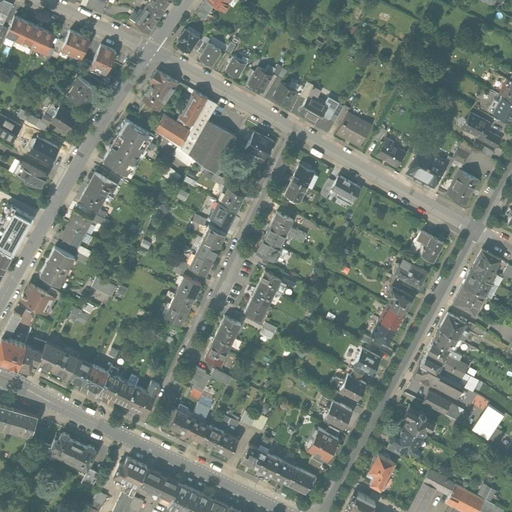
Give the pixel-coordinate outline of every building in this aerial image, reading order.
[(4,0),(0,0),(0,12),(7,15),(12,4),(4,0)] [(87,0),(85,6),(101,13),(107,0),(87,0)] [(161,12),(167,3),(162,0),(148,0),(147,2),(161,12)] [(212,7),(212,1),(209,0),(203,0),(194,12),(204,19),(212,7)] [(231,6),(235,0),(209,0),(212,1),(221,8),(226,2),(231,6)] [(147,2),(139,14),(134,21),(147,31),(161,12),(147,2)] [(129,18),(134,21),(139,14),(134,11),(129,18)] [(4,36),(14,41),(24,19),(17,15),(17,16),(13,15),(8,28),(4,36)] [(14,41),(34,50),(44,28),(24,19),(14,41)] [(176,43),(189,51),(192,47),(198,37),(201,33),(188,25),(187,28),(183,29),(177,37),(179,38),(176,43)] [(282,29),(273,25),(270,33),(279,36),(282,29)] [(51,31),(44,28),(34,50),(44,54),(44,55),(48,46),(54,34),(51,32),(51,31)] [(306,38),(310,32),(306,29),(302,35),(306,38)] [(59,50),(69,55),(79,34),(69,30),(64,42),(59,50)] [(89,39),(79,34),(69,55),(77,59),(78,56),(81,57),(89,39)] [(200,39),(198,37),(192,47),(202,53),(207,43),(208,42),(210,39),(203,35),(200,39)] [(58,39),(54,49),(51,55),(56,58),(59,50),(64,42),(58,39)] [(323,44),(316,40),(313,44),(320,48),(323,44)] [(235,44),(230,41),(224,52),(229,54),(235,44)] [(212,65),(221,49),(208,42),(207,43),(202,53),(199,57),(212,65)] [(91,62),(89,68),(99,72),(99,71),(105,73),(115,51),(100,44),(91,62)] [(54,49),(48,46),(44,55),(44,54),(43,57),(49,60),(51,55),(54,49)] [(232,55),(224,69),(237,76),(248,58),(243,55),(240,60),(232,55)] [(12,62),(7,60),(3,66),(8,69),(12,62)] [(87,72),(89,68),(91,62),(86,60),(82,69),(87,72)] [(257,66),(248,82),(262,90),(272,73),(271,73),(274,68),(268,64),(264,70),(257,66)] [(274,68),(271,73),(272,73),(282,79),(287,70),(276,64),(274,68)] [(152,82),(142,98),(158,109),(176,81),(156,69),(149,80),(152,82)] [(73,83),(65,94),(83,105),(95,87),(77,75),(72,83),(73,83)] [(281,81),(272,96),(286,104),(297,84),(291,80),(288,85),(281,81)] [(506,84),(501,94),(511,100),(511,80),(511,81),(508,85),(506,84)] [(299,94),(305,98),(312,85),(313,86),(314,85),(307,81),(299,94)] [(320,89),(313,86),(312,85),(298,111),(317,121),(321,115),(328,119),(329,117),(337,102),(338,101),(327,95),(324,100),(317,96),(320,89)] [(175,122),(188,131),(207,97),(193,89),(175,122)] [(510,121),(511,116),(511,100),(501,94),(497,100),(493,98),(487,109),(490,110),(500,116),(510,121)] [(217,103),(207,97),(188,131),(179,147),(194,157),(206,166),(214,172),(235,135),(207,119),(217,103)] [(329,117),(334,120),(343,105),(337,102),(329,117)] [(333,122),(339,125),(347,111),(348,111),(350,108),(343,104),(343,105),(334,120),(333,122)] [(50,120),(66,131),(67,130),(68,131),(72,124),(70,124),(76,116),(59,105),(51,117),(44,112),(40,119),(48,123),(50,120)] [(17,114),(24,117),(26,112),(19,109),(17,114)] [(500,116),(490,110),(487,115),(498,120),(500,116)] [(359,145),(371,124),(348,111),(347,111),(339,125),(336,130),(352,139),(351,140),(359,145)] [(476,136),(496,146),(501,138),(487,130),(490,123),(470,112),(466,119),(464,118),(460,127),(465,130),(476,136)] [(28,113),(25,119),(44,130),(48,123),(40,119),(39,117),(38,118),(28,113)] [(0,134),(12,141),(20,125),(0,114),(0,134)] [(177,145),(179,147),(188,131),(175,122),(164,114),(154,129),(177,145)] [(133,162),(143,145),(145,146),(149,139),(146,137),(149,132),(128,120),(129,120),(125,118),(108,145),(110,146),(102,160),(113,167),(125,174),(128,170),(131,171),(135,164),(133,162)] [(372,136),(379,140),(385,129),(379,125),(372,136)] [(252,130),(244,148),(265,157),(273,138),(264,134),(264,135),(252,130)] [(476,136),(465,130),(462,136),(473,142),(476,136)] [(58,146),(37,135),(28,150),(51,163),(55,154),(54,154),(58,146)] [(376,154),(396,165),(404,151),(392,144),(392,141),(385,137),(376,154)] [(407,146),(393,139),(392,141),(392,144),(404,151),(407,146)] [(410,152),(416,154),(420,147),(421,148),(422,145),(416,141),(410,152)] [(462,141),(459,147),(469,152),(472,147),(462,141)] [(187,165),(194,157),(179,147),(177,145),(171,153),(187,165)] [(445,161),(421,148),(420,147),(416,154),(407,171),(433,185),(442,168),(445,161)] [(457,147),(451,157),(454,158),(463,163),(468,153),(457,147)] [(482,151),(490,156),(493,151),(484,147),(482,151)] [(451,163),(454,158),(451,157),(448,155),(445,161),(442,168),(447,171),(451,163)] [(7,169),(39,186),(46,173),(14,157),(7,169)] [(460,168),(463,163),(454,158),(451,163),(460,168)] [(158,171),(174,183),(181,174),(165,162),(158,171)] [(299,162),(291,177),(307,185),(314,170),(310,168),(312,165),(308,163),(306,166),(299,162)] [(227,186),(230,180),(217,174),(214,172),(206,166),(202,174),(227,186)] [(122,179),(125,174),(113,167),(107,177),(117,182),(119,177),(122,179)] [(196,172),(188,168),(186,174),(194,178),(196,172)] [(459,168),(445,193),(448,194),(447,196),(458,202),(459,200),(465,204),(479,180),(459,168)] [(95,171),(88,184),(105,193),(108,187),(113,190),(117,182),(107,177),(95,171)] [(335,195),(350,203),(360,186),(337,174),(334,180),(330,187),(331,187),(337,191),(335,195)] [(299,200),(307,185),(291,177),(284,192),(291,196),(290,199),(294,201),(296,198),(299,200)] [(334,180),(328,177),(319,192),(326,196),(331,187),(330,187),(334,180)] [(102,199),(105,193),(88,184),(80,199),(95,207),(98,209),(99,208),(103,199),(102,199)] [(223,194),(220,193),(217,198),(236,208),(244,194),(227,186),(223,194)] [(188,193),(180,188),(176,196),(183,201),(188,193)] [(229,223),(236,208),(217,198),(209,214),(229,223)] [(166,202),(158,206),(163,214),(170,209),(166,202)] [(0,245),(12,253),(33,215),(11,203),(0,222),(0,245)] [(95,207),(89,216),(92,218),(91,218),(100,223),(106,212),(99,208),(98,209),(95,207)] [(74,208),(67,222),(85,231),(91,218),(92,218),(89,216),(74,208)] [(276,210),(269,224),(286,232),(289,224),(293,218),(276,210)] [(206,218),(195,213),(188,227),(196,230),(199,223),(203,225),(206,218)] [(303,216),(300,222),(314,228),(317,223),(303,216)] [(78,244),(85,231),(67,222),(60,235),(64,237),(77,244),(78,244)] [(202,236),(205,226),(199,224),(196,234),(202,236)] [(208,224),(202,237),(218,245),(224,231),(208,224)] [(279,246),(286,232),(269,224),(262,238),(279,246)] [(306,233),(289,224),(286,232),(302,240),(306,233)] [(411,247),(432,259),(443,239),(421,228),(411,247)] [(77,251),(80,245),(78,244),(77,244),(64,237),(61,242),(77,251)] [(211,259),(218,245),(202,237),(195,251),(211,259)] [(273,258),(279,246),(262,238),(256,251),(270,258),(272,260),(273,258)] [(150,243),(143,239),(139,246),(147,250),(150,243)] [(0,245),(0,269),(2,270),(12,253),(0,245)] [(54,245),(39,274),(59,285),(74,257),(74,256),(54,245)] [(77,251),(74,256),(74,257),(84,263),(91,251),(80,245),(77,251)] [(286,249),(279,246),(273,258),(280,261),(286,249)] [(481,248),(469,270),(497,285),(501,277),(492,271),(499,258),(481,248)] [(256,251),(254,250),(251,256),(267,264),(270,258),(256,251)] [(204,273),(211,259),(195,251),(188,265),(204,273)] [(323,252),(318,260),(325,264),(330,255),(323,252)] [(423,277),(427,268),(419,264),(419,262),(404,254),(400,262),(395,262),(393,270),(394,271),(402,276),(403,277),(405,278),(420,286),(421,285),(424,278),(423,277)] [(184,269),(188,263),(173,255),(169,262),(176,265),(184,269)] [(336,259),(332,266),(341,271),(345,263),(336,259)] [(511,265),(507,263),(502,274),(511,279),(511,265)] [(181,275),(184,269),(176,265),(173,271),(181,275)] [(263,270),(256,283),(273,292),(280,295),(281,292),(283,293),(286,286),(284,286),(286,283),(279,280),(280,278),(278,277),(263,270)] [(469,270),(462,283),(487,296),(490,298),(497,285),(469,270)] [(281,271),(278,277),(280,278),(292,284),(295,279),(281,271)] [(402,283),(405,278),(403,277),(402,276),(394,271),(390,277),(402,283)] [(184,275),(177,288),(193,296),(200,283),(184,275)] [(317,279),(311,276),(308,282),(314,285),(317,279)] [(96,277),(91,286),(111,297),(116,287),(96,277)] [(45,311),(53,296),(54,296),(47,292),(37,287),(35,287),(34,285),(29,282),(20,298),(23,299),(23,301),(26,301),(45,311)] [(256,283),(250,296),(267,305),(273,292),(256,283)] [(483,304),(487,296),(462,283),(452,302),(474,314),(480,303),(483,304)] [(390,296),(387,302),(404,312),(413,296),(391,284),(386,294),(390,296)] [(127,288),(119,285),(115,293),(123,297),(127,288)] [(53,296),(57,298),(60,292),(49,286),(47,292),(54,296),(53,296)] [(177,288),(170,302),(186,310),(193,296),(177,288)] [(260,319),(267,305),(250,296),(243,311),(260,319)] [(180,324),(186,310),(170,302),(164,316),(180,324)] [(387,302),(378,317),(396,327),(404,312),(387,302)] [(73,305),(67,317),(75,320),(80,308),(73,305)] [(81,308),(75,321),(83,324),(89,312),(81,308)] [(13,311),(0,334),(5,336),(7,332),(9,333),(11,329),(13,329),(20,315),(13,311)] [(447,312),(438,328),(460,339),(463,341),(468,331),(461,328),(466,320),(460,316),(459,318),(447,312)] [(223,314),(216,329),(233,337),(240,323),(223,314)] [(388,341),(396,327),(378,317),(373,314),(371,318),(376,321),(371,331),(388,341)] [(264,321),(259,332),(271,338),(276,326),(264,321)] [(438,328),(432,340),(448,349),(453,351),(460,339),(438,328)] [(216,329),(210,342),(227,351),(233,337),(216,329)] [(369,344),(372,338),(361,332),(358,338),(369,344)] [(0,358),(16,364),(24,343),(5,336),(0,334),(0,358)] [(24,342),(24,343),(16,364),(29,369),(31,363),(35,364),(37,359),(41,348),(45,340),(34,336),(31,344),(24,342)] [(137,339),(131,336),(128,342),(134,345),(137,339)] [(51,366),(52,367),(61,348),(45,340),(41,348),(37,359),(47,364),(47,366),(50,367),(51,366)] [(432,340),(426,351),(463,372),(467,365),(446,354),(448,349),(432,340)] [(220,364),(227,351),(210,342),(203,355),(220,364)] [(107,354),(114,357),(118,350),(111,346),(107,354)] [(307,353),(300,346),(295,351),(302,358),(307,353)] [(353,362),(356,363),(365,369),(371,372),(380,356),(361,346),(353,362)] [(77,356),(61,348),(52,367),(68,375),(77,356)] [(426,351),(419,363),(441,375),(444,370),(466,382),(470,375),(463,372),(426,351)] [(92,363),(77,356),(68,375),(83,382),(92,363)] [(107,371),(92,363),(83,382),(98,390),(107,371)] [(356,363),(350,374),(359,379),(365,369),(356,363)] [(462,386),(441,375),(419,363),(412,375),(432,385),(462,400),(467,391),(461,388),(462,386)] [(98,390),(111,396),(120,377),(114,374),(118,367),(111,364),(107,371),(98,390)] [(202,391),(210,375),(204,373),(205,371),(195,366),(191,375),(195,381),(192,387),(193,387),(202,391)] [(231,377),(213,368),(210,375),(228,384),(231,377)] [(330,384),(334,386),(345,392),(357,398),(365,382),(359,379),(350,374),(338,368),(337,368),(333,376),(332,376),(329,381),(330,384)] [(128,381),(120,377),(111,396),(110,398),(118,402),(119,400),(125,403),(134,384),(138,377),(132,374),(128,381)] [(146,390),(134,384),(125,403),(145,413),(159,384),(151,380),(146,390)] [(267,380),(262,388),(271,392),(275,384),(267,380)] [(322,394),(323,394),(339,403),(345,392),(334,386),(331,391),(322,386),(319,392),(322,394)] [(202,391),(193,387),(189,395),(198,399),(199,397),(202,391)] [(422,401),(443,412),(460,421),(463,423),(466,417),(465,412),(462,411),(458,412),(456,405),(428,390),(422,401)] [(201,398),(198,404),(203,407),(206,400),(203,399),(205,393),(202,391),(199,397),(201,398)] [(351,409),(339,403),(323,394),(322,394),(318,402),(327,407),(322,416),(342,426),(351,409)] [(0,423),(8,426),(14,407),(0,402),(0,423)] [(503,415),(488,404),(471,428),(495,444),(503,432),(498,429),(501,425),(497,423),(503,415)] [(407,415),(402,423),(421,434),(425,426),(429,428),(433,419),(424,414),(424,412),(423,409),(421,408),(418,409),(418,410),(409,405),(404,414),(407,415)] [(165,421),(168,423),(176,407),(172,406),(165,421)] [(38,414),(14,407),(8,426),(5,433),(16,436),(18,429),(30,433),(31,433),(35,423),(38,414)] [(182,432),(182,431),(190,415),(191,415),(176,407),(168,423),(168,424),(182,432)] [(240,420),(250,425),(255,416),(244,411),(240,420)] [(256,412),(255,416),(250,425),(261,430),(267,418),(256,412)] [(455,431),(460,421),(443,412),(439,421),(449,426),(448,428),(455,431)] [(182,431),(200,440),(208,424),(190,415),(182,431)] [(231,419),(224,415),(222,420),(236,427),(239,422),(237,422),(238,419),(232,416),(231,419)] [(31,433),(30,433),(30,435),(39,438),(48,428),(35,423),(31,433)] [(417,442),(421,434),(402,423),(398,432),(395,430),(390,439),(391,440),(389,442),(399,448),(402,449),(404,448),(405,447),(414,452),(419,443),(417,442)] [(200,440),(215,447),(223,431),(208,424),(200,440)] [(328,425),(325,430),(336,436),(339,431),(328,425)] [(317,426),(306,447),(314,451),(324,457),(326,458),(330,450),(333,450),(334,448),(333,445),(338,437),(336,436),(325,430),(317,426)] [(238,438),(223,431),(215,447),(230,454),(238,438)] [(56,453),(68,460),(77,441),(70,437),(69,435),(65,432),(62,433),(61,432),(58,439),(55,437),(51,444),(51,445),(52,445),(50,450),(56,453)] [(260,449),(266,452),(273,437),(264,433),(258,444),(261,446),(260,449)] [(54,458),(56,453),(50,450),(52,445),(51,445),(51,444),(44,441),(37,456),(46,460),(48,455),(54,458)] [(87,446),(77,441),(68,460),(81,466),(87,469),(88,467),(96,451),(95,450),(94,448),(90,445),(87,446)] [(397,453),(399,448),(389,442),(387,448),(397,453)] [(240,459),(258,468),(266,452),(260,449),(248,443),(240,459)] [(318,468),(324,457),(314,451),(308,462),(318,468)] [(280,459),(266,452),(258,468),(272,475),(280,459)] [(371,478),(368,482),(378,488),(379,488),(380,488),(382,489),(384,489),(387,483),(387,480),(384,479),(394,461),(377,452),(367,470),(368,470),(365,475),(371,478)] [(137,486),(138,483),(146,466),(126,457),(123,464),(118,462),(112,474),(125,481),(137,486)] [(272,475),(287,482),(295,466),(280,459),(272,475)] [(87,469),(81,466),(79,471),(84,473),(80,481),(91,487),(99,472),(88,467),(87,469)] [(158,501),(166,505),(178,482),(146,466),(138,483),(162,495),(158,501)] [(315,476),(295,466),(287,482),(305,491),(309,483),(311,484),(315,476)] [(476,511),(478,509),(484,498),(428,469),(407,510),(405,511),(421,511),(435,487),(448,494),(444,502),(448,504),(464,511),(476,511)] [(372,491),(375,493),(378,488),(368,482),(364,480),(361,485),(372,491)] [(124,511),(133,495),(137,486),(125,481),(111,511),(124,511)] [(179,511),(201,511),(209,497),(178,482),(166,505),(179,511)] [(483,483),(478,493),(491,501),(496,490),(483,483)] [(106,494),(96,490),(88,505),(89,506),(86,511),(95,511),(97,509),(98,510),(106,494)] [(369,497),(356,491),(353,496),(351,495),(348,501),(350,502),(344,511),(367,511),(374,500),(369,497)] [(372,491),(369,497),(374,500),(367,511),(405,511),(407,510),(375,493),(372,491)] [(137,511),(143,500),(133,495),(124,511),(137,511)] [(223,511),(227,505),(209,497),(201,511),(223,511)] [(504,511),(506,510),(484,498),(478,509),(483,511),(504,511)]
